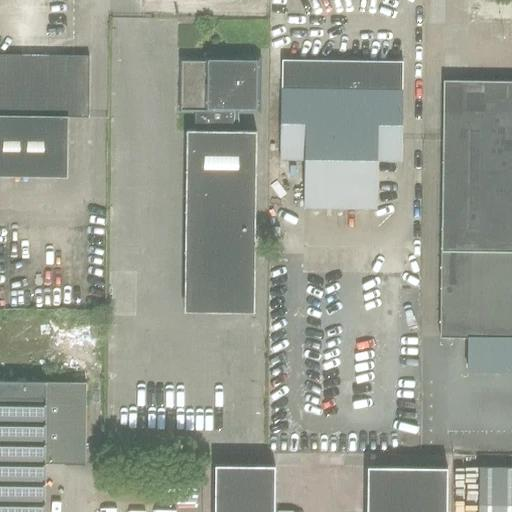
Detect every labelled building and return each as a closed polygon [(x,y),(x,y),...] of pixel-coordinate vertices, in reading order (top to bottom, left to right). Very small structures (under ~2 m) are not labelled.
[(89,57),(69,56),(0,55),(0,176),(68,178),(68,117),(89,118),(89,57)] [(187,131),(184,313),(254,314),(256,132),(232,131),(233,109),(257,109),(257,60),(219,60),(219,64),(183,63),(183,109),(195,109),(194,131),(187,131)] [(282,60),(282,88),(281,160),(305,160),(304,208),(376,209),(377,161),(401,161),(403,62),(282,60)] [(511,338),(511,81),(443,81),(440,337),(511,338)] [(44,511),(45,465),(85,465),(86,384),(0,383),(0,511),(44,511)] [(275,511),(276,466),(215,465),(214,511),(275,511)] [(447,511),(448,468),(368,467),(367,511),(447,511)] [(511,511),(511,468),(476,468),(476,511),(511,511)]
